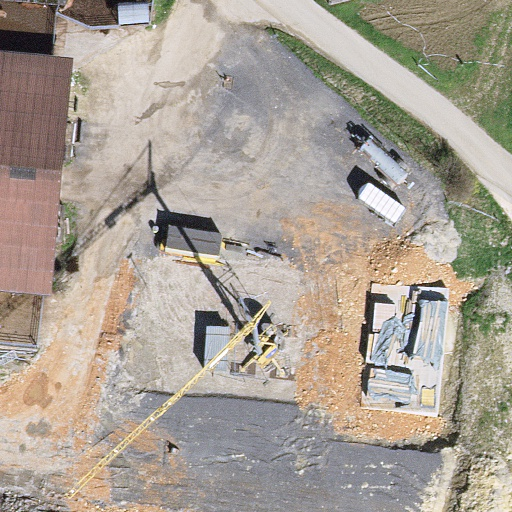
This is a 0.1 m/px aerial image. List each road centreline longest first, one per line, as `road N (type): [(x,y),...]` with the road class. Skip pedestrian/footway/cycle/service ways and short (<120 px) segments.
road 1 (track): [(295,0),(458,127),(509,181)]
road 2 (track): [(510,0),(458,127)]
